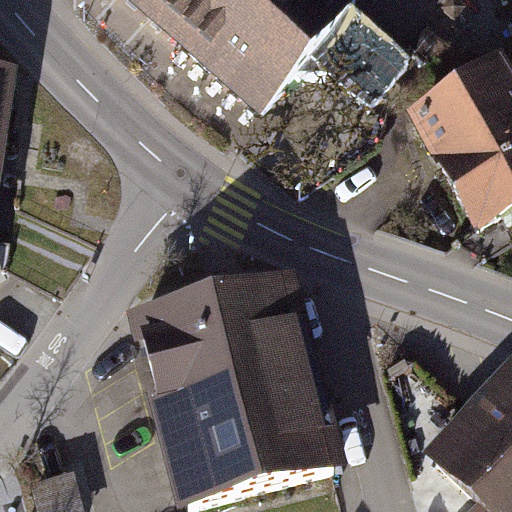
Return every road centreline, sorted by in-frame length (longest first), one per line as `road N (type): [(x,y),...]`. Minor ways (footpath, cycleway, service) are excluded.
road 1 (tertiary): [(191,183),(0,434)]
road 2 (residential): [(390,511),(325,253)]
road 3 (tertiary): [(191,183),(132,136),(5,0)]
road 4 (tertiary): [(511,321),(325,253)]
road 5 (tertiary): [(325,253),(191,183)]
